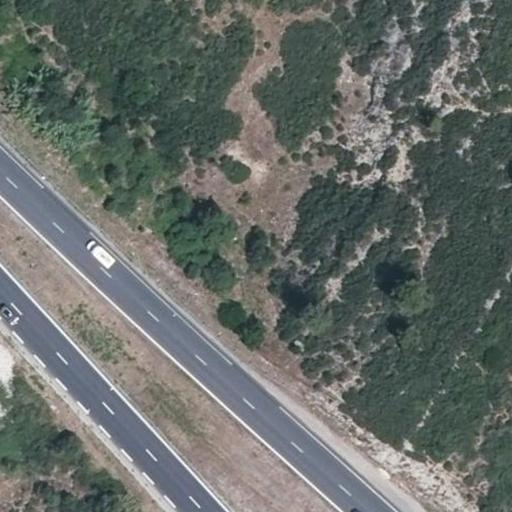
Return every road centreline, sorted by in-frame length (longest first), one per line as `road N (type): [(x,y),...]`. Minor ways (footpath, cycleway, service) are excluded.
road 1 (trunk): [(373,511),(0,174)]
road 2 (trunk): [(0,291),(202,511)]
